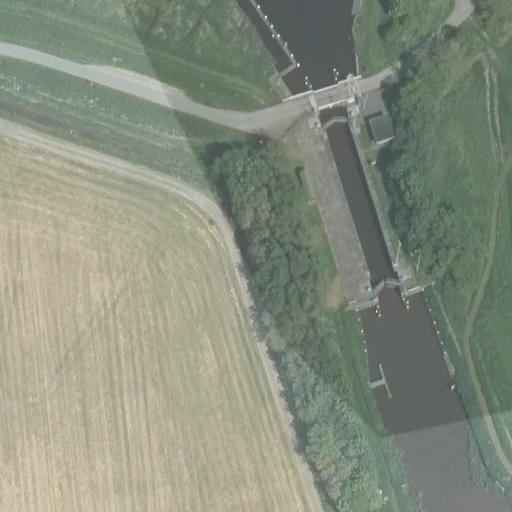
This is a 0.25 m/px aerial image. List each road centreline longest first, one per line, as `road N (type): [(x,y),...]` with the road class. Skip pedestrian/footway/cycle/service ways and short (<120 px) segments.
road 1 (unclassified): [(0,50),(249,123),(341,92)]
road 2 (unclassified): [(474,0),(404,68),(341,92)]
